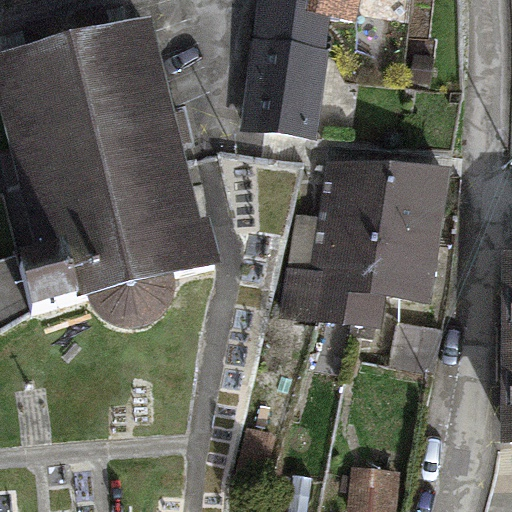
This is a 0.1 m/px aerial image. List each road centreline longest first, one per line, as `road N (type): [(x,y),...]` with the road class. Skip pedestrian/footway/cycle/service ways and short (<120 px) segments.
road 1 (residential): [(447,511),(475,367),(487,228)]
road 2 (residential): [(482,0),(487,228)]
